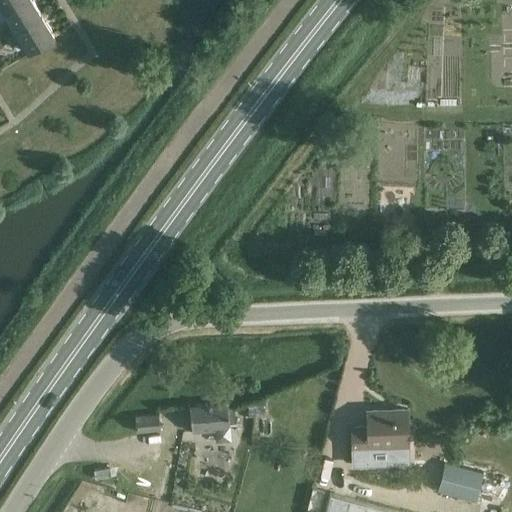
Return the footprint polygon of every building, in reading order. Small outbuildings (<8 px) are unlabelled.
[(0,0),(0,6),(2,9),(15,0),(0,0)] [(15,30),(41,14),(32,0),(15,0),(2,9),(0,9),(0,21),(0,22),(7,18),(15,30)] [(54,35),(41,14),(15,30),(28,51),(54,35)] [(216,431),(216,429),(229,428),(227,402),(190,405),(192,433),(216,431)] [(266,404),(248,404),(248,416),(266,415),(266,404)] [(352,427),(352,447),(353,452),(374,452),(374,446),(408,445),(407,408),(367,410),(368,426),(352,427)] [(135,415),(136,432),(160,429),(159,413),(135,415)] [(445,462),(438,491),(477,502),(484,472),(445,462)] [(313,488),(308,507),(319,510),(324,491),(313,488)] [(322,511),(403,511),(328,492),(322,511)]
